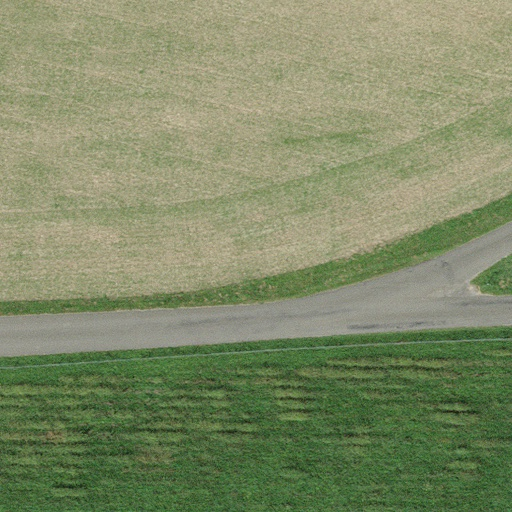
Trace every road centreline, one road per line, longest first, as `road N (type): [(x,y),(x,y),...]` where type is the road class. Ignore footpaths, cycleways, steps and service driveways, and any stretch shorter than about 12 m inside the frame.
road 1 (unclassified): [(307,325),(0,336)]
road 2 (unclassified): [(511,241),(451,276),(307,325)]
road 3 (unclassified): [(307,325),(511,314)]
